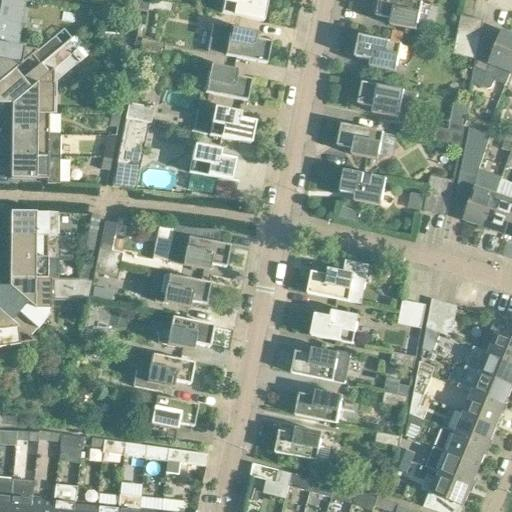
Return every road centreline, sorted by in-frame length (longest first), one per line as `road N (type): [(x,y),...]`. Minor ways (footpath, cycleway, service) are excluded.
road 1 (residential): [(221,511),(279,225)]
road 2 (residential): [(511,287),(279,225)]
road 3 (residential): [(279,225),(323,0)]
